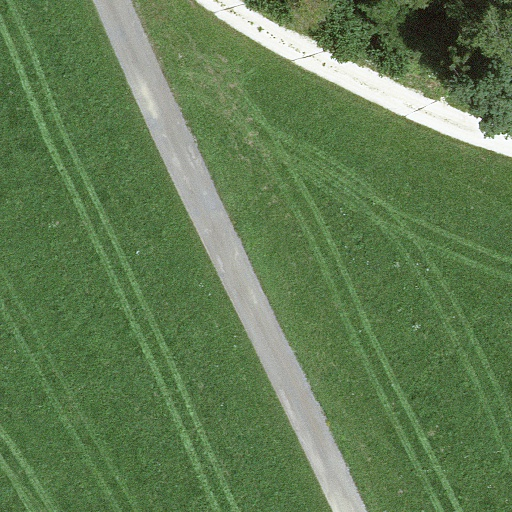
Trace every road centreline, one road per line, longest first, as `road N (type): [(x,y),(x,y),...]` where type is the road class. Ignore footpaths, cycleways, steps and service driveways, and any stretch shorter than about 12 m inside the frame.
road 1 (unclassified): [(126,0),(170,118),(350,511)]
road 2 (track): [(511,148),(382,94),(229,0)]
